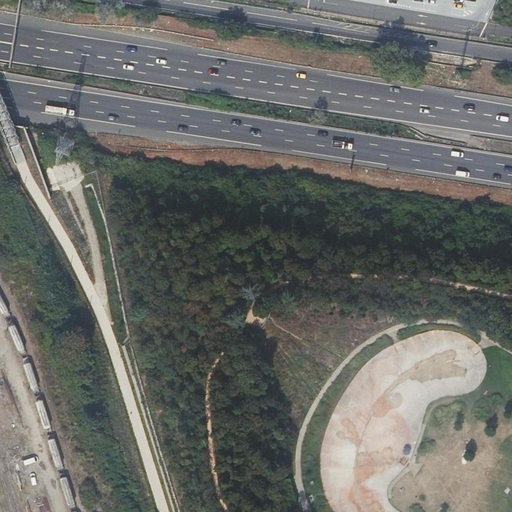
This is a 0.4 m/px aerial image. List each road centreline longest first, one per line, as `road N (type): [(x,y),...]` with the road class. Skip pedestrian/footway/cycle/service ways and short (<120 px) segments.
road 1 (motorway): [(0,94),(511,171)]
road 2 (motorway): [(511,121),(7,43)]
road 3 (motorway): [(511,61),(139,0)]
